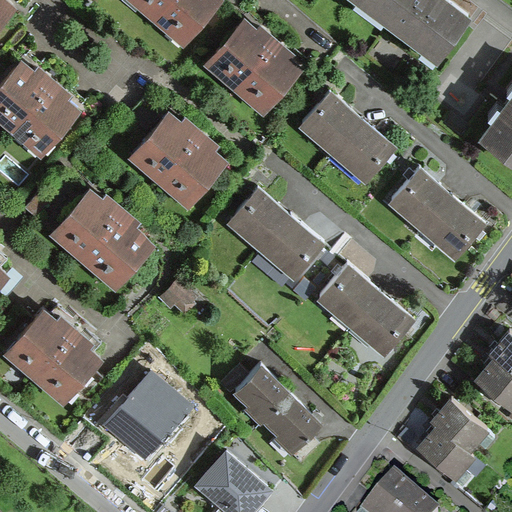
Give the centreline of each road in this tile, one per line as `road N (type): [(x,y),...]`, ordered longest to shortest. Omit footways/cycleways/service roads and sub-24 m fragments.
road 1 (residential): [(373,424),(483,275)]
road 2 (residential): [(0,414),(127,511)]
road 3 (residential): [(373,424),(475,511)]
